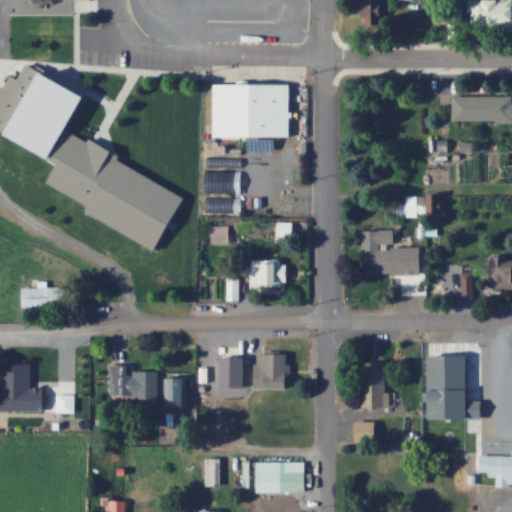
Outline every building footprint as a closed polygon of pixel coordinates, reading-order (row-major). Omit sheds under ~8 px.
[(77,34),(76,0),(0,0),(0,92),(5,92),(6,36),(70,36),(77,34)] [(371,0),(372,22),(386,22),(386,0),(371,0)] [(511,0),(458,0),(459,26),(511,25),(511,0)] [(35,71),(79,96),(61,127),(182,196),(153,247),(85,207),(87,204),(45,180),(56,161),(1,130),(35,71)] [(216,82),(217,134),(294,132),(292,80),(216,82)] [(454,121),(511,121),(511,94),(455,94),(454,121)] [(244,212),(244,170),(205,170),(205,212),(244,212)] [(408,216),(444,216),(444,195),(408,195),(408,216)] [(397,244),(397,229),(363,229),(364,272),(399,272),(398,249),(384,249),(384,244),(397,244)] [(254,259),(254,286),(291,286),(291,259),(254,259)] [(230,299),(242,299),(242,276),(230,276),(230,299)] [(20,309),(67,309),(67,285),(49,285),(49,281),(40,281),(40,286),(20,286),(20,309)] [(460,344),(460,415),(425,415),(424,344),(460,344)] [(293,388),(293,352),(258,352),(258,388),(293,388)] [(249,386),(249,356),(223,356),(223,386),(249,386)] [(189,407),(190,376),(170,376),(170,392),(164,392),(164,371),(132,370),(132,364),(113,363),(112,401),(170,402),(170,406),(189,407)] [(26,364),(2,364),(2,398),(26,398),(26,364)] [(364,406),(391,406),(391,367),(364,367),(364,406)] [(482,453),(511,453),(511,474),(482,474),(482,453)] [(208,485),(224,485),(224,456),(208,456),(208,485)] [(307,460),(258,460),(258,491),(307,491),(307,460)] [(304,496),(258,496),(258,508),(304,508),(304,496)]
